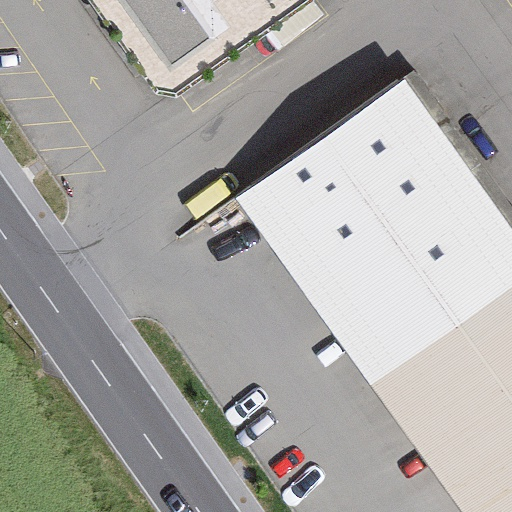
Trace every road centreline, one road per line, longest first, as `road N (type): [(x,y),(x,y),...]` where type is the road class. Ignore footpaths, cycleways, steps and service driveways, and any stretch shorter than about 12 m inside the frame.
road 1 (unknown): [(391,0),(74,259)]
road 2 (secondary): [(208,511),(0,222)]
